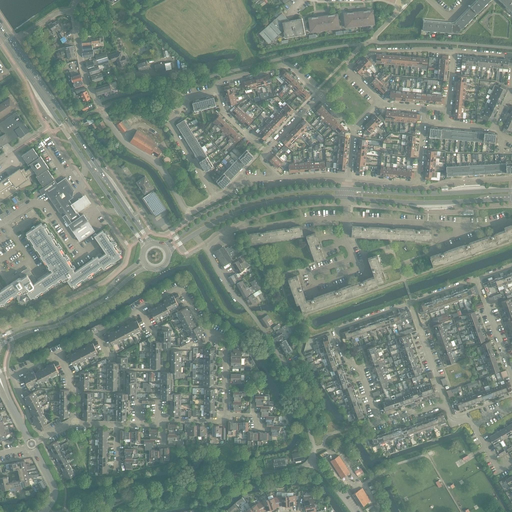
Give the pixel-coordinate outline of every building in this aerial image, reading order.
[(452,24),(450,24),(423,21),(422,30),(457,33),(489,0),(477,0),(455,23),(454,24),(452,24)] [(511,0),(499,0),(511,12),(511,0)] [(371,23),(374,22),(373,12),(370,12),(369,11),(364,11),(364,10),(358,11),(360,26),(371,25),(371,23)] [(348,25),(348,27),(360,26),(358,11),(352,11),(352,12),(347,13),(347,15),(344,15),(345,25),(348,25)] [(285,38),(305,34),(302,19),(289,21),(282,13),(259,33),(260,33),(269,43),(276,36),(283,30),(285,38)] [(334,16),(334,15),(328,15),(328,14),(322,15),(325,30),(336,28),(335,27),(339,26),(337,16),(334,16)] [(313,30),(313,32),(325,30),(322,15),(317,16),(317,17),(311,18),(312,20),(309,20),(310,30),(313,30)] [(54,32),(61,28),(56,21),(52,24),(51,22),(48,24),(54,32)] [(84,51),(93,50),(92,43),(100,42),(100,38),(90,39),(90,38),(88,38),(88,39),(82,39),(84,51)] [(57,55),(74,51),(73,46),(65,47),(66,50),(61,52),(57,54),(57,55)] [(93,53),(98,52),(102,51),(101,49),(98,49),(93,50),(84,51),(85,58),(94,56),(93,53)] [(123,62),(126,61),(124,57),(122,57),(120,51),(118,52),(119,53),(110,56),(112,61),(117,59),(119,67),(124,65),(123,62)] [(97,59),(99,65),(108,62),(105,53),(96,56),(97,59)] [(371,57),(374,63),(376,63),(381,63),(382,54),(376,54),(376,57),(371,57)] [(439,64),(448,65),(448,56),(442,56),(442,59),(439,58),(439,64)] [(362,62),(369,68),(372,64),(374,63),(371,57),(368,60),(366,58),(362,62)] [(97,59),(86,63),(87,69),(89,69),(90,74),(100,71),(98,65),(99,65),(97,59)] [(149,68),(148,67),(146,60),(136,63),(139,71),(149,68)] [(503,60),(502,69),(503,69),(503,71),(507,72),(508,69),(508,66),(511,67),(511,61),(503,60)] [(369,68),(362,62),(359,65),(368,74),(369,73),(366,70),(369,68)] [(155,73),(166,71),(164,63),(154,65),(155,73)] [(368,74),(359,65),(355,69),(361,75),(364,73),(367,75),(368,74)] [(283,82),(290,75),(284,69),(278,76),(283,82)] [(76,93),(85,90),(80,74),(79,75),(77,70),(71,72),(72,77),(71,77),(75,89),(75,88),(76,93)] [(103,80),(108,78),(106,75),(102,76),(101,73),(91,76),(93,82),(103,79),(103,80)] [(290,75),(283,82),(286,84),(284,86),(285,87),(294,79),(290,75)] [(374,88),(382,79),(381,78),(379,80),(376,78),(370,84),(374,88)] [(294,79),(285,87),(286,89),(288,87),(291,89),(297,82),(294,79)] [(382,79),(374,88),(377,91),(384,85),(381,82),(384,80),(382,79)] [(246,91),(247,90),(251,89),(249,80),(241,83),(242,88),(245,88),(246,90),(246,91)] [(95,88),(97,95),(118,88),(117,86),(116,81),(109,84),(109,83),(95,88)] [(297,82),(291,89),(293,91),(290,94),(291,95),(292,94),(293,94),(301,86),(297,82)] [(384,85),(377,91),(381,95),(383,93),(386,96),(389,89),(387,89),(384,85)] [(492,90),(503,95),(507,88),(501,85),(500,87),(500,88),(495,85),(492,90)] [(225,95),(234,93),(234,92),(235,92),(236,91),(235,88),(233,89),(233,88),(230,89),(229,86),(223,87),(225,95)] [(301,86),(293,94),(293,95),(295,93),(298,96),(305,89),(301,86)] [(305,89),(298,96),(304,102),(311,95),(305,89)] [(389,89),(386,96),(385,98),(390,98),(390,99),(395,100),(396,91),(391,90),(389,89)] [(490,95),(501,100),(503,95),(492,90),(490,95)] [(86,91),(74,96),(76,99),(81,96),(83,101),(90,98),(86,91)] [(436,94),(436,103),(444,104),(444,98),(442,98),(442,95),(436,94)] [(488,99),(491,100),(499,104),(501,100),(490,95),(488,99)] [(208,98),(210,107),(219,105),(218,101),(215,102),(214,97),(213,96),(210,96),(210,98),(208,98)] [(239,99),(238,97),(227,100),(228,105),(237,103),(236,100),(239,99)] [(0,104),(0,118),(16,107),(10,98),(0,104)] [(193,108),(191,108),(192,112),(200,110),(197,101),(196,101),(196,100),(192,101),(193,108)] [(486,104),(497,109),(499,104),(491,100),(489,104),(486,102),(486,104)] [(280,106),(289,114),(293,110),(286,104),(284,106),(282,105),(283,104),(280,101),(278,103),(281,106),(280,106)] [(235,116),(244,107),(246,105),(245,104),(241,108),(238,105),(232,112),(235,116)] [(319,116),(325,110),(319,104),(315,108),(317,110),(315,113),(319,116)] [(486,110),(495,113),(497,109),(486,104),(485,105),(488,107),(486,110)] [(239,119),(245,113),(243,110),(247,106),(246,105),(244,107),(235,116),(239,119)] [(279,111),(285,118),(289,114),(280,106),(279,107),(281,109),(279,111)] [(325,110),(319,116),(322,119),(320,121),(321,122),(329,113),(325,110)] [(487,116),(490,117),(492,118),(495,113),(486,110),(483,116),(486,117),(487,116)] [(139,120),(143,117),(138,111),(133,113),(125,119),(120,122),(119,121),(115,123),(123,133),(131,126),(139,120)] [(245,113),(239,119),(243,123),(251,114),(253,112),(252,111),(248,115),(245,113)] [(273,113),(282,121),(285,118),(279,111),(277,114),(274,112),(273,113)] [(381,114),(384,121),(385,121),(390,121),(391,112),(386,111),(385,115),(381,114)] [(1,135),(6,143),(9,141),(9,143),(19,136),(20,138),(23,136),(30,131),(17,112),(15,113),(14,112),(13,113),(13,114),(0,123),(0,128),(3,134),(1,135)] [(463,113),(454,112),(454,120),(460,121),(460,118),(465,119),(466,113),(463,113)] [(282,121),(273,113),(272,114),(274,116),(272,119),(278,125),(282,121)] [(329,113),(321,122),(322,123),(324,121),(327,123),(333,117),(329,113)] [(251,114),(243,123),(247,127),(253,120),(250,117),(252,115),(251,114)] [(384,121),(381,114),(378,118),(375,115),(372,119),(378,126),(382,122),(384,121)] [(412,114),(411,123),(416,123),(416,120),(419,121),(420,115),(412,114)] [(214,128),(223,119),(219,115),(213,122),(215,125),(213,127),(214,128)] [(333,117),(327,123),(329,126),(327,128),(328,129),(337,120),(333,117)] [(220,129),(226,123),(223,119),(214,128),(216,129),(218,127),(220,129)] [(266,120),(275,129),(278,125),(272,119),(269,121),(267,119),(266,120)] [(315,130),(310,126),(304,119),(300,123),(309,132),(310,130),(315,130)] [(376,128),(378,126),(372,119),(368,123),(377,132),(378,131),(376,128)] [(178,129),(186,124),(184,120),(176,124),(177,126),(178,129)] [(265,126),(271,132),(275,129),(266,120),(265,121),(267,124),(265,126)] [(337,120),(328,129),(329,130),(331,128),(334,130),(340,124),(337,120)] [(99,131),(106,127),(102,121),(96,125),(99,131)] [(226,123),(220,129),(222,132),(221,134),(222,135),(230,126),(226,123)] [(297,127),(303,133),(306,131),(308,133),(309,132),(300,123),(297,127)] [(364,127),(367,129),(364,132),(364,133),(368,136),(374,130),(376,133),(377,132),(368,123),(364,127)] [(511,126),(506,123),(503,131),(508,133),(509,131),(511,132),(511,131),(511,126)] [(186,124),(178,129),(181,133),(181,132),(189,127),(186,124)] [(340,124),(334,130),(338,134),(338,136),(345,133),(348,132),(343,128),(344,128),(340,124)] [(230,126),(222,135),(223,136),(225,134),(227,136),(234,130),(230,126)] [(259,128),(268,136),(271,132),(265,126),(262,129),(260,126),(259,128)] [(189,127),(181,132),(183,135),(182,136),(183,137),(191,131),(189,127)] [(293,130),(302,139),(303,138),(301,136),(303,133),(297,127),(293,130)] [(435,129),(434,128),(434,127),(430,127),(430,128),(429,134),(427,133),(426,137),(429,137),(435,138),(435,129)] [(268,136),(259,128),(258,129),(260,131),(258,134),(264,140),(268,136)] [(137,130),(130,142),(150,154),(150,153),(158,158),(162,150),(155,146),(157,142),(137,130)] [(234,130),(227,136),(230,139),(228,141),(229,142),(237,133),(234,130)] [(290,134),(296,140),(298,138),(301,140),(302,139),(293,130),(290,134)] [(191,131),(183,137),(185,140),(194,135),(191,131)] [(491,134),(490,133),(489,143),(497,144),(498,140),(495,139),(495,133),(492,132),(491,134)] [(102,140),(108,145),(109,144),(110,142),(105,137),(104,138),(100,133),(98,136),(102,140)] [(237,133),(229,142),(230,143),(232,141),(235,144),(241,137),(237,133)] [(339,137),(338,143),(347,144),(348,138),(345,138),(345,133),(338,136),(339,137)] [(286,138),(295,146),(296,145),(294,143),(296,140),(290,134),(286,138)] [(188,144),(196,139),(194,135),(185,140),(186,142),(187,142),(188,144)] [(295,146),(286,138),(282,142),(289,148),(291,145),(293,147),(295,146)] [(196,139),(188,144),(189,144),(188,145),(190,148),(199,143),(196,139)] [(199,143),(190,148),(192,151),(193,151),(193,152),(201,147),(199,143)] [(201,147),(193,152),(195,154),(194,154),(195,156),(203,151),(201,147)] [(9,176),(0,181),(0,202),(18,190),(18,189),(20,188),(31,184),(28,177),(35,172),(37,175),(36,176),(42,186),(53,178),(47,170),(49,169),(40,156),(38,157),(32,148),(21,156),(28,165),(29,164),(31,167),(25,171),(23,168),(9,176)] [(250,159),(251,160),(254,157),(252,155),(249,152),(251,150),(248,148),(243,153),(249,160),(250,159)] [(203,151),(195,156),(197,160),(206,154),(203,151)] [(239,157),(246,164),(249,160),(243,153),(239,157)] [(200,163),(208,158),(206,154),(197,160),(198,161),(198,160),(200,163)] [(273,164),(280,158),(276,154),(274,156),(272,154),(268,158),(273,164)] [(235,161),(242,168),(245,165),(244,165),(246,164),(239,157),(235,161)] [(203,167),(211,162),(208,158),(200,163),(203,167)] [(280,158),(273,164),(277,168),(280,166),(283,169),(286,162),(284,162),(280,158)] [(240,171),(242,168),(235,161),(231,165),(238,171),(239,170),(240,171)] [(211,162),(203,167),(202,168),(204,172),(210,168),(211,170),(215,168),(211,162)] [(286,162),(283,169),(289,169),(289,172),(294,172),(294,163),(288,163),(286,162)] [(346,164),(337,163),(336,168),(339,169),(339,172),(345,172),(346,164)] [(237,173),(238,171),(231,165),(228,169),(235,176),(237,173)] [(365,166),(356,165),(356,173),(361,174),(362,171),(365,171),(365,166)] [(385,176),(386,167),(381,166),(381,170),(378,169),(377,175),(385,176)] [(224,173),(230,179),(232,178),(235,176),(228,169),(224,173)] [(407,169),(406,178),(414,179),(415,173),(412,172),(412,169),(407,169)] [(426,171),(425,179),(425,180),(431,180),(431,177),(436,178),(437,172),(426,171)] [(227,183),(230,179),(224,173),(220,177),(227,183)] [(155,216),(165,209),(153,191),(151,188),(152,188),(145,177),(143,178),(142,176),(139,175),(138,176),(137,179),(139,181),(137,182),(145,193),(146,196),(143,198),(155,216)] [(217,186),(219,184),(224,188),(227,185),(226,184),(227,183),(220,177),(214,183),(217,186)] [(77,212),(71,204),(69,200),(73,197),(70,193),(74,190),(65,178),(57,183),(55,181),(53,182),(52,185),(43,191),(44,193),(45,192),(59,213),(60,213),(68,224),(79,241),(94,231),(83,214),(80,216),(77,212)] [(44,193),(43,191),(52,185),(53,182),(55,181),(54,180),(39,190),(42,194),(44,193)] [(80,197),(70,204),(76,212),(86,206),(91,202),(85,194),(80,197)] [(27,274),(21,278),(19,278),(0,290),(0,305),(16,294),(18,297),(17,299),(19,300),(20,301),(20,303),(21,304),(23,305),(25,303),(25,302),(27,302),(29,301),(29,299),(28,299),(30,298),(31,299),(33,297),(34,298),(61,279),(62,280),(65,278),(71,287),(73,285),(74,286),(76,284),(77,285),(102,267),(103,269),(105,267),(106,268),(121,257),(119,255),(120,254),(118,252),(119,251),(107,234),(106,235),(105,232),(104,232),(102,230),(96,234),(95,233),(93,235),(105,253),(102,255),(101,254),(75,272),(73,269),(74,269),(72,266),(73,266),(68,259),(65,255),(61,249),(57,244),(53,237),(50,233),(46,226),(45,226),(44,224),(42,225),(41,223),(35,227),(34,226),(31,227),(32,228),(26,233),(28,235),(26,236),(28,238),(28,239),(32,245),(33,245),(36,249),(40,256),(43,260),(43,261),(47,267),(48,267),(49,269),(51,268),(52,271),(37,281),(28,268),(24,271),(27,274)] [(511,236),(511,225),(504,228),(505,231),(495,234),(495,233),(491,234),(491,236),(468,244),(468,243),(464,244),(464,245),(442,253),(437,255),(430,257),(433,267),(508,240),(508,238),(511,236)] [(249,235),(250,245),(303,236),(301,226),(291,228),(291,226),(287,227),(287,228),(265,232),(265,231),(261,231),(261,233),(249,235)] [(352,226),(351,237),(378,238),(378,240),(379,240),(379,238),(404,239),(404,242),(406,242),(406,239),(431,241),(432,231),(415,230),(415,229),(411,228),(411,230),(390,229),(390,227),(386,227),(386,228),(364,227),(364,226),(360,226),(360,227),(352,226)] [(324,259),(320,247),(321,247),(320,243),(319,243),(315,233),(306,237),(315,262),(324,259)] [(223,266),(232,261),(230,257),(239,252),(235,244),(226,250),(224,247),(223,247),(214,252),(223,266)] [(335,291),(313,299),(312,297),(308,299),(309,300),(306,301),(303,292),(304,291),(302,287),(301,288),(297,276),(287,279),(296,305),(299,304),(302,313),(378,286),(377,284),(386,281),(377,255),(368,259),(372,270),(371,271),(372,275),(373,274),(374,277),(365,280),(364,279),(360,281),(360,282),(339,289),(339,288),(335,290),(335,291)] [(232,264),(238,273),(244,269),(239,260),(232,264)] [(237,281),(239,280),(240,280),(242,279),(239,275),(237,276),(235,273),(228,278),(232,284),(237,281)] [(500,278),(503,286),(506,285),(507,288),(508,288),(504,276),(500,278)] [(255,291),(261,287),(256,278),(250,282),(252,286),(255,291)] [(497,285),(498,287),(499,290),(503,289),(503,286),(500,278),(495,279),(497,284),(497,285)] [(488,287),(494,286),(495,288),(498,287),(497,285),(497,284),(495,279),(487,282),(488,287)] [(255,291),(252,286),(250,287),(249,287),(247,283),(246,284),(243,280),(236,284),(244,298),(255,291)] [(468,298),(469,301),(471,301),(470,297),(471,297),(471,296),(470,294),(474,292),(474,294),(475,295),(479,294),(476,286),(475,286),(473,286),(473,287),(465,290),(467,295),(468,298)] [(255,297),(262,293),(260,290),(253,294),(253,293),(246,298),(251,306),(255,304),(255,303),(256,302),(253,298),(255,297)] [(460,291),(463,300),(466,299),(467,302),(469,301),(468,298),(467,295),(465,290),(460,291)] [(451,295),(454,303),(458,302),(459,305),(460,305),(455,293),(451,295)] [(151,308),(147,310),(149,312),(146,313),(148,316),(152,314),(154,319),(169,311),(168,309),(178,304),(175,299),(179,297),(178,294),(170,298),(169,296),(166,298),(167,300),(164,301),(165,304),(162,305),(161,303),(157,305),(158,307),(152,310),(151,308)] [(436,300),(440,310),(445,308),(444,307),(441,298),(436,300)] [(431,302),(434,310),(435,312),(440,310),(436,300),(431,302)] [(190,330),(195,340),(200,337),(202,341),(205,340),(201,332),(203,331),(201,328),(199,329),(197,326),(195,327),(194,324),(196,323),(194,319),(192,320),(189,314),(191,313),(189,310),(187,311),(183,303),(180,305),(182,309),(177,312),(187,331),(190,330)] [(428,308),(426,303),(418,306),(421,315),(429,312),(428,308)] [(505,312),(511,309),(511,303),(503,307),(505,312)] [(401,322),(402,325),(401,322),(403,321),(404,320),(408,318),(409,321),(412,319),(409,311),(407,312),(406,310),(398,313),(400,319),(401,322)] [(464,320),(476,316),(474,311),(466,314),(467,318),(464,319),(464,320)] [(398,313),(393,315),(397,325),(400,324),(400,326),(402,325),(401,322),(400,319),(398,313)] [(266,328),(273,323),(267,315),(260,320),(266,328)] [(396,323),(397,326),(397,325),(393,315),(388,317),(392,328),(394,328),(393,325),(396,323)] [(383,318),(386,327),(389,326),(391,329),(392,328),(388,317),(383,318)] [(111,335),(108,336),(104,339),(105,342),(109,339),(112,344),(141,329),(138,324),(143,322),(141,319),(134,323),(133,321),(129,322),(130,324),(124,328),(123,326),(120,327),(121,329),(115,333),(114,331),(110,333),(111,335)] [(374,322),(377,330),(380,329),(381,332),(383,332),(379,320),(374,322)] [(478,321),(469,324),(470,327),(467,328),(468,330),(479,326),(478,321)] [(364,325),(367,334),(370,333),(371,336),(373,335),(369,323),(364,325)] [(359,327),(363,339),(364,338),(363,338),(368,336),(367,334),(364,325),(359,327)] [(160,336),(170,336),(170,331),(168,331),(168,327),(161,327),(161,331),(160,331),(160,336)] [(355,329),(358,337),(361,336),(362,339),(363,339),(359,327),(355,329)] [(435,331),(437,336),(445,332),(444,329),(447,328),(447,327),(435,331)] [(343,338),(352,336),(350,330),(342,333),(343,338)] [(481,331),(473,334),(474,338),(471,339),(471,340),(483,336),(481,331)] [(437,336),(438,340),(447,337),(446,337),(450,336),(451,335),(450,334),(447,335),(446,332),(445,332),(437,336)] [(275,342),(278,341),(279,344),(277,344),(283,355),(292,350),(286,340),(284,341),(282,338),(284,337),(282,333),(272,338),(275,342)] [(397,344),(408,340),(407,335),(395,339),(397,344)] [(320,341),(321,345),(318,346),(318,348),(321,347),(322,347),(330,344),(327,336),(322,338),(322,339),(319,340),(320,341)] [(440,345),(442,350),(453,346),(451,341),(448,342),(440,345)] [(479,350),(491,346),(489,341),(480,344),(482,347),(478,349),(479,350)] [(66,355),(67,358),(65,359),(66,362),(70,360),(73,365),(97,352),(95,347),(99,345),(98,342),(90,346),(89,343),(85,345),(87,347),(81,351),(80,348),(76,351),(77,353),(71,356),(70,354),(66,355)] [(318,348),(319,350),(320,353),(323,352),(332,349),(330,344),(322,347),(321,347),(318,348)] [(410,345),(402,348),(403,351),(399,352),(400,354),(412,350),(410,345)] [(453,346),(442,350),(443,355),(452,352),(451,349),(457,347),(456,345),(453,346)] [(231,358),(241,358),(241,353),(244,353),(244,349),(238,349),(238,352),(231,352),(231,358)] [(321,356),(321,357),(320,357),(321,358),(322,358),(333,354),(332,349),(323,352),(324,355),(321,356)] [(369,354),(371,359),(379,356),(378,353),(381,352),(381,350),(369,354)] [(492,351),(484,354),(485,357),(482,358),(482,360),(494,356),(492,351)] [(123,354),(117,354),(117,362),(117,363),(118,363),(127,363),(127,357),(123,357),(123,354)] [(323,360),(324,363),(335,359),(333,354),(322,358),(322,360),(323,360)] [(414,355),(405,358),(406,361),(403,362),(403,363),(415,359),(414,355)] [(457,356),(445,360),(447,364),(455,362),(454,358),(457,357),(457,356)] [(237,368),(244,368),(244,360),(241,360),(241,358),(231,358),(231,365),(237,365),(237,368)] [(335,359),(324,363),(325,366),(324,366),(325,367),(337,363),(335,359)] [(374,369),(382,366),(381,363),(385,361),(384,360),(372,364),(374,369)] [(496,361),(487,364),(488,367),(485,368),(486,370),(497,366),(496,361)] [(20,380),(21,383),(25,380),(28,385),(37,380),(39,383),(58,372),(56,367),(60,365),(58,362),(51,366),(50,364),(46,366),(47,368),(41,371),(40,369),(37,371),(38,373),(35,374),(34,372),(31,374),(30,372),(26,374),(27,376),(20,380)] [(326,369),(328,372),(330,371),(334,370),(338,368),(337,363),(325,367),(326,369)] [(417,364),(408,367),(409,370),(406,371),(407,373),(419,369),(417,364)] [(330,371),(331,374),(332,376),(343,372),(342,367),(338,368),(334,370),(330,371)] [(387,369),(376,373),(377,378),(386,375),(385,372),(388,371),(387,369)] [(407,373),(408,378),(420,374),(419,369),(407,373)] [(241,374),(231,374),(231,380),(233,380),(233,384),(237,384),(244,384),(244,380),(244,375),(241,375),(241,374)] [(345,377),(337,379),(338,382),(335,383),(335,385),(347,381),(345,377)] [(391,379),(379,383),(381,388),(393,384),(391,379)] [(500,382),(500,381),(498,382),(503,394),(507,392),(503,381),(500,382)] [(421,385),(419,385),(420,388),(423,397),(428,395),(424,383),(422,384),(421,385)] [(424,383),(428,395),(433,393),(429,383),(426,384),(426,383),(424,383)] [(341,389),(342,392),(342,394),(354,390),(352,385),(349,386),(344,388),(341,389)] [(416,386),(414,387),(418,398),(423,397),(420,388),(419,385),(416,386)] [(485,390),(488,399),(493,397),(489,385),(484,387),(485,390)] [(489,385),(493,397),(498,396),(495,387),(492,388),(490,385),(489,385)] [(479,389),(483,401),(488,399),(485,390),(480,392),(479,389)] [(23,392),(27,400),(25,401),(27,405),(29,403),(32,409),(30,410),(32,414),(34,413),(35,416),(33,417),(35,420),(33,421),(35,425),(37,424),(41,431),(43,430),(41,425),(46,423),(41,413),(44,412),(33,392),(28,395),(26,391),(23,392)] [(234,401),(241,401),(241,396),(246,396),(246,391),(233,391),(233,396),(234,396),(234,401)] [(405,391),(409,403),(414,401),(414,400),(411,393),(408,394),(407,391),(405,391)] [(83,396),(81,396),(81,400),(83,400),(83,404),(92,404),(92,398),(94,398),(94,393),(92,393),(83,392),(83,396)] [(470,392),(474,404),(479,402),(475,394),(472,395),(471,392),(470,392)] [(395,395),(400,406),(404,405),(401,396),(398,397),(397,394),(395,395)] [(356,395),(347,398),(349,401),(345,402),(346,404),(357,400),(356,395)] [(461,399),(462,402),(464,408),(469,406),(466,397),(463,398),(461,395),(460,396),(461,399)] [(256,406),(260,406),(263,406),(263,400),(268,401),(268,396),(255,396),(255,401),(256,401),(256,406)] [(386,398),(390,410),(395,408),(392,400),(389,401),(387,398),(386,398)] [(241,401),(234,401),(233,401),(233,406),(234,406),(234,411),(241,411),(241,406),(246,406),(246,401),(241,401)] [(456,410),(464,408),(462,402),(454,405),(456,410)] [(359,404),(351,407),(352,410),(348,412),(349,413),(352,412),(353,412),(356,411),(361,409),(359,404)] [(261,416),(266,416),(268,416),(268,410),(273,411),(274,406),(263,406),(260,406),(260,411),(261,411),(261,416)] [(355,420),(358,419),(364,417),(361,409),(356,411),(353,412),(352,412),(349,413),(350,415),(353,414),(355,420)] [(446,422),(445,419),(443,414),(435,417),(437,422),(438,426),(439,429),(441,428),(440,425),(446,422)] [(266,426),(271,426),(274,426),(274,420),(279,421),(279,416),(268,416),(266,416),(265,421),(267,421),(266,426)] [(430,419),(433,427),(436,426),(437,430),(439,429),(438,426),(437,422),(435,417),(430,419)] [(238,430),(238,422),(233,422),(233,421),(228,421),(228,434),(232,434),(233,430),(238,430)] [(420,422),(423,431),(427,430),(428,433),(429,432),(425,421),(420,422)] [(238,422),(238,430),(243,430),(243,435),(248,435),(248,431),(248,422),(243,422),(238,422)] [(169,429),(169,434),(176,434),(176,429),(181,429),(181,424),(168,424),(168,429),(169,429)] [(411,426),(414,434),(417,433),(418,436),(420,436),(416,424),(411,426)] [(197,435),(197,425),(191,425),(191,432),(187,432),(187,438),(191,438),(191,435),(197,435)] [(197,425),(197,435),(203,435),(203,439),(206,439),(206,432),(203,432),(203,425),(197,425)] [(222,432),(222,427),(219,427),(219,426),(213,426),(213,436),(219,436),(219,439),(222,439),(222,436),(222,432)] [(272,433),(268,433),(268,440),(272,440),(272,436),(279,436),(279,430),(284,430),(284,426),(274,426),(271,426),(271,431),(272,431),(272,433)] [(401,427),(396,429),(400,441),(402,440),(402,439),(404,438),(404,437),(404,436),(401,429),(401,427)] [(401,429),(404,436),(404,437),(407,436),(408,440),(410,439),(406,427),(401,429)] [(499,431),(503,438),(504,439),(509,436),(508,435),(504,428),(499,431)] [(150,439),(153,440),(157,440),(157,435),(158,435),(158,429),(145,429),(145,434),(150,434),(149,439),(150,439)] [(391,431),(394,439),(397,438),(398,441),(400,441),(396,429),(391,431)] [(130,439),(130,432),(125,431),(120,430),(120,444),(124,444),(124,439),(130,439)] [(130,432),(130,439),(135,439),(135,444),(140,444),(140,439),(140,431),(135,431),(135,432),(130,432)] [(248,435),(248,444),(252,444),(252,439),(258,440),(258,433),(253,432),(253,431),(248,431),(248,435)] [(495,434),(499,441),(499,442),(504,439),(503,438),(499,431),(495,434)] [(258,432),(258,433),(258,440),(258,444),(263,444),(263,439),(268,440),(268,433),(263,433),(263,432),(258,432)] [(382,434),(384,443),(388,441),(389,445),(391,444),(386,433),(382,434)] [(169,439),(168,444),(176,444),(176,439),(180,439),(180,434),(176,434),(169,434),(168,434),(168,439),(169,439)] [(499,441),(495,434),(490,437),(495,445),(499,442),(499,441)] [(380,444),(379,441),(377,436),(368,439),(371,447),(378,445),(379,448),(381,448),(380,444)] [(145,449),(149,449),(152,449),(152,445),(153,445),(153,440),(150,439),(149,439),(140,439),(140,444),(145,444),(145,449)] [(52,450),(60,446),(57,441),(48,446),(49,448),(50,447),(52,450)] [(53,456),(62,451),(60,446),(52,450),(53,453),(52,454),(53,456)] [(159,450),(159,455),(164,455),(164,460),(169,460),(169,447),(164,447),(164,448),(159,448),(159,450)] [(125,454),(125,459),(132,459),(132,453),(137,454),(137,449),(130,449),(127,449),(124,449),(124,454),(125,454)] [(149,449),(149,459),(146,459),(146,462),(153,462),(153,457),(159,457),(159,455),(159,450),(154,450),(154,449),(152,449),(149,449)] [(57,460),(65,456),(62,451),(53,456),(54,457),(55,457),(57,460)] [(294,453),(296,462),(305,460),(303,451),(294,453)] [(65,456),(57,460),(58,463),(57,463),(58,465),(67,460),(65,456)] [(341,478),(350,472),(339,456),(331,461),(341,478)] [(124,459),(124,464),(125,464),(125,469),(132,469),(132,463),(137,463),(137,459),(132,459),(125,459),(124,459)] [(275,460),(275,462),(274,462),(274,468),(286,467),(285,459),(280,460),(280,459),(275,460)] [(62,469),(70,465),(67,460),(58,465),(59,467),(60,466),(62,469)] [(6,469),(5,469),(6,471),(10,471),(10,470),(18,469),(17,462),(14,463),(14,461),(9,462),(10,464),(8,464),(6,465),(6,469)] [(70,465),(62,469),(63,472),(62,473),(63,475),(72,470),(70,465)] [(30,466),(18,469),(19,474),(27,473),(26,469),(30,469),(30,466)] [(72,470),(63,475),(64,477),(65,476),(67,479),(75,475),(72,470)] [(32,478),(20,480),(22,486),(30,485),(29,481),(32,480),(32,478)] [(14,481),(9,482),(9,483),(10,489),(10,491),(13,490),(14,494),(17,494),(14,481)] [(42,481),(38,483),(42,490),(46,488),(42,481)] [(368,484),(369,487),(372,486),(373,488),(370,489),(371,491),(374,490),(375,492),(372,493),(373,496),(376,494),(377,496),(374,498),(376,502),(380,500),(372,483),(368,484)] [(362,488),(352,495),(361,507),(370,501),(362,488)] [(303,506),(315,504),(313,495),(309,496),(309,494),(304,495),(304,497),(303,497),(304,503),(303,504),(303,506)] [(277,497),(279,506),(282,506),(285,505),(285,507),(287,507),(287,496),(281,496),(277,497)] [(287,496),(287,507),(290,507),(290,505),(296,505),(295,496),(287,496)] [(268,500),(272,511),(274,510),(274,508),(276,507),(279,506),(277,497),(274,498),(268,500)] [(259,503),(263,511),(266,510),(269,509),(270,511),(272,511),(268,500),(263,501),(259,503)] [(251,508),(253,511),(261,511),(263,511),(259,503),(256,504),(251,508)]
